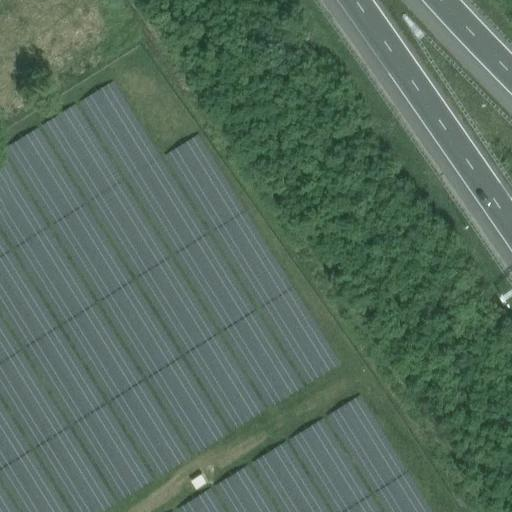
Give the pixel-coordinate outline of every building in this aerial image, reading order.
[(123,87),(0,152),(0,172),(21,174),(23,178),(40,180),(53,173),(55,178),(68,175),(65,176),(69,183),(79,177),(92,179),(105,172),(117,173),(109,158),(119,156),(121,162),(130,157),(137,171),(149,172),(150,164),(161,158),(123,87)] [(168,155),(179,174),(212,154),(200,135),(168,155)] [(344,420),(351,431),(377,417),(364,395),(330,414),(336,425),(344,420)] [(221,511),(222,508),(242,508),(241,511),(338,511),(337,437),(330,422),(164,511),(221,511)] [(202,473),(191,480),(197,489),(208,482),(202,473)]
